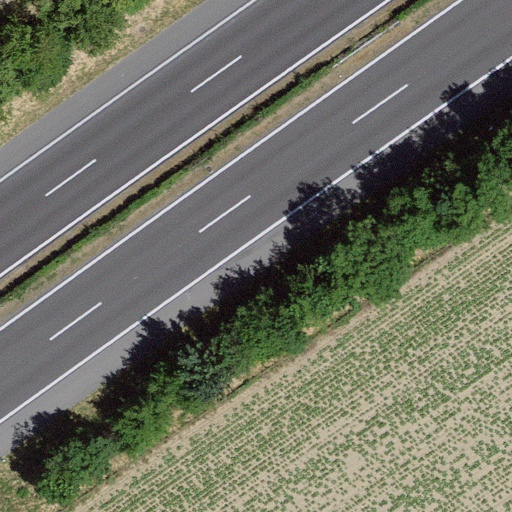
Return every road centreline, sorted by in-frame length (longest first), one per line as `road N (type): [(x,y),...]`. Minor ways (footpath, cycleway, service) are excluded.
road 1 (motorway): [(0,378),(511,14)]
road 2 (motorway): [(321,0),(0,229)]
